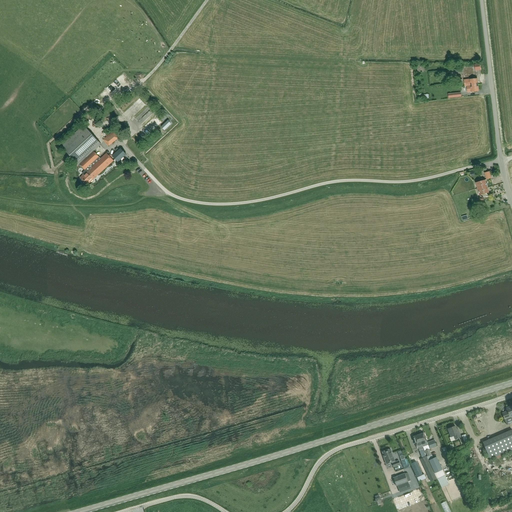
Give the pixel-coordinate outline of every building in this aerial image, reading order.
[(127,118),(135,111),(136,112),(145,104),(140,97),(122,113),(127,118)] [(143,116),(145,115),(143,112),(134,118),(137,124),(145,118),(143,116)] [(83,125),(61,145),(61,146),(78,165),(79,164),(85,170),(82,173),(82,174),(83,175),(80,178),(87,185),(113,160),(106,153),(100,158),(93,151),(101,144),(83,125)] [(108,146),(119,137),(114,130),(102,139),(108,146)] [(112,156),(118,162),(126,154),(120,148),(112,156)] [(482,188),(487,187),(485,180),(475,183),(477,188),(482,187),(482,188)] [(489,192),(487,187),(482,188),(482,187),(477,188),(479,195),(489,192)] [(511,405),(507,408),(508,411),(502,413),(505,419),(507,425),(511,423),(511,419),(511,417),(511,416),(511,405)] [(455,426),(448,429),(451,437),(454,436),(455,440),(461,437),(459,432),(458,432),(455,426)] [(490,459),(511,450),(511,430),(483,443),(490,459)] [(424,433),(419,435),(423,447),(428,445),(424,433)] [(423,447),(419,435),(413,437),(417,449),(418,449),(419,451),(423,449),(423,447)] [(400,465),(399,461),(395,462),(390,449),(382,452),(385,458),(384,458),(386,464),(392,462),(394,467),(400,465)] [(443,470),(442,468),(437,457),(433,458),(430,449),(425,451),(429,461),(435,474),(443,470)] [(431,481),(436,479),(426,457),(421,459),(431,481)] [(412,461),(418,479),(424,478),(418,459),(412,461)] [(408,482),(405,474),(393,478),(396,486),(408,482)]
